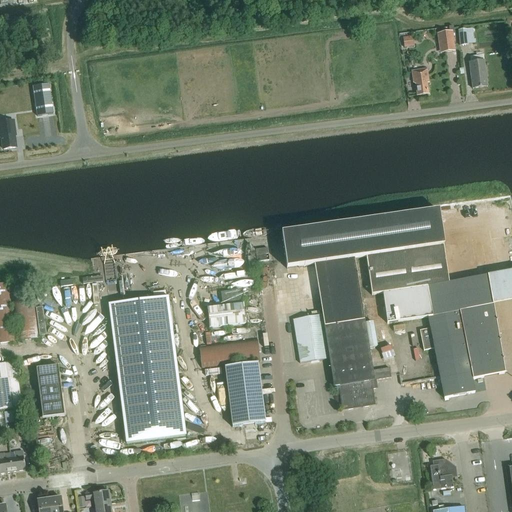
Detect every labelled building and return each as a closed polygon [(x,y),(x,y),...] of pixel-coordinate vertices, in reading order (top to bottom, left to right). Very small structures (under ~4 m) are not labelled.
[(461,46),(468,45),(467,30),(459,31),(461,46)] [(437,34),(440,53),(455,51),(453,32),(437,34)] [(403,38),(404,48),(413,47),(412,37),(403,38)] [(471,63),(469,64),(473,89),(487,87),(484,62),(483,56),(470,57),(471,63)] [(415,84),(416,86),(417,97),(428,95),(427,84),(429,84),(427,70),(412,72),(414,85),(415,84)] [(51,115),(47,85),(31,87),(35,117),(51,115)] [(4,150),(15,148),(14,137),(15,137),(13,122),(0,123),(0,126),(2,139),(3,138),(4,150)] [(286,270),(314,265),(354,259),(366,257),(443,244),(437,209),(280,234),(286,270)] [(372,295),(449,281),(443,244),(366,257),(372,295)] [(267,249),(255,250),(257,263),(269,261),(267,249)] [(369,347),(365,322),(358,279),(365,277),(363,268),(356,269),(354,259),(314,265),(322,316),(292,321),(300,364),(330,360),(334,388),(339,387),(342,411),(375,406),(373,389),(377,389),(376,381),(390,379),(389,369),(373,371),(369,347)] [(103,282),(102,276),(82,279),(83,285),(103,282)] [(504,374),(486,277),(427,289),(386,296),(391,326),(427,319),(429,323),(430,329),(420,331),(423,351),(434,349),(444,399),(475,393),(472,381),(504,374)] [(0,285),(0,344),(39,340),(32,286),(9,289),(8,285),(0,285)] [(221,293),(223,307),(242,305),(240,291),(221,293)] [(126,444),(185,437),(168,298),(124,304),(109,306),(126,444)] [(243,305),(206,309),(209,329),(245,325),(243,305)] [(46,335),(43,308),(36,309),(40,336),(46,335)] [(365,322),(369,347),(376,346),(372,321),(365,322)] [(257,340),(198,347),(201,369),(260,362),(257,340)] [(383,355),(383,360),(389,359),(388,349),(371,351),(371,356),(383,355)] [(0,411),(21,408),(14,363),(0,364),(0,411)] [(231,428),(265,424),(258,364),(224,368),(231,428)] [(42,419),(64,416),(58,367),(37,370),(42,419)] [(14,458),(10,459),(12,473),(25,471),(23,452),(14,453),(14,458)] [(5,454),(0,455),(0,474),(12,473),(10,459),(6,460),(5,454)] [(452,473),(456,473),(455,468),(446,462),(434,463),(434,468),(431,468),(432,474),(431,474),(434,492),(454,489),(452,473)] [(93,494),(85,495),(86,501),(94,499),(95,508),(111,505),(109,492),(93,495),(93,494)] [(63,511),(61,498),(49,500),(51,511),(63,511)] [(51,511),(49,500),(37,502),(38,511),(51,511)]
